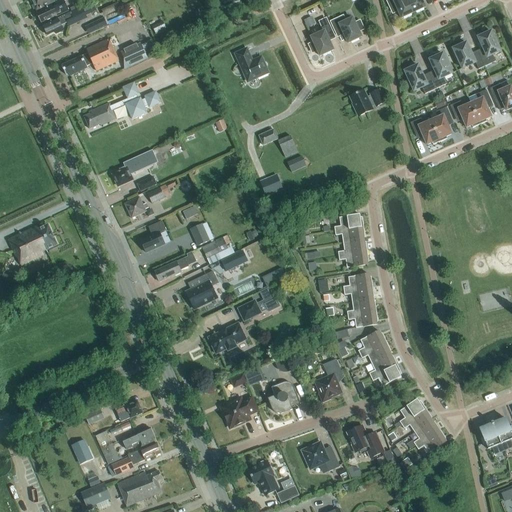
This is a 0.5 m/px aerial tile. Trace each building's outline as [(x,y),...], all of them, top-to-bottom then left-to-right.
[(56,3),(63,0),(31,0),(37,11),(52,3),(56,2),(56,3)] [(42,24),(66,13),(69,11),(63,0),(56,4),(57,6),(53,8),(52,6),(37,13),(42,24)] [(413,13),(407,0),(386,0),(391,10),(397,8),(402,19),(413,13)] [(407,0),(413,13),(425,7),(421,0),(407,0)] [(120,3),(105,10),(108,15),(123,9),(120,3)] [(68,24),(86,16),(86,15),(82,7),(76,10),(72,12),(58,19),(58,18),(43,25),(44,28),(42,29),(45,35),(47,34),(48,36),(55,32),(56,34),(63,31),(61,24),(67,21),(68,24)] [(359,31),(363,29),(360,21),(355,24),(353,18),(345,22),(343,17),(331,22),(337,34),(343,32),(348,43),(361,37),(359,31)] [(98,30),(107,25),(104,18),(94,23),(98,30)] [(305,21),(308,29),(315,26),(311,18),(305,21)] [(334,36),(326,19),(320,22),(324,32),(311,38),(314,43),(309,45),(313,53),(317,51),(320,56),(333,50),(328,38),(334,36)] [(164,26),(154,31),(156,37),(167,32),(164,26)] [(500,51),(491,32),(485,35),(484,33),(479,36),(480,37),(478,38),(485,51),(479,54),(485,67),(496,62),(492,55),(500,51)] [(96,71),(118,62),(109,39),(87,49),(88,54),(82,57),(62,66),(66,75),(69,74),(71,76),(87,68),(87,67),(93,64),(96,71)] [(473,57),(466,43),(465,44),(464,42),(459,45),(459,46),(453,49),(462,69),(475,63),(478,70),(485,67),(479,54),(473,57)] [(141,43),(120,51),(126,65),(147,57),(141,43)] [(268,73),(261,58),(252,62),(247,50),(236,54),(243,71),(242,72),(247,81),(248,81),(248,82),(258,78),(268,74),(267,73),(268,73)] [(452,74),(443,54),(437,57),(436,55),(431,58),(431,59),(430,60),(436,74),(430,76),(436,89),(447,84),(444,77),(452,74)] [(436,89),(430,76),(424,79),(418,65),(417,66),(416,65),(410,67),(411,69),(405,71),(414,91),(422,88),(425,94),(436,89)] [(490,89),(496,103),(501,100),(506,111),(511,108),(511,89),(511,86),(508,81),(500,84),(490,89)] [(116,120),(113,111),(126,105),(132,119),(133,119),(146,114),(146,113),(145,108),(149,106),(149,107),(151,107),(160,104),(160,102),(156,93),(155,93),(146,97),(146,98),(146,99),(141,101),(141,100),(140,99),(139,100),(137,95),(138,95),(138,94),(134,84),(133,84),(124,88),(124,89),(128,99),(111,107),(110,104),(89,113),(89,114),(84,117),(89,129),(100,125),(100,126),(116,120)] [(376,107),(385,103),(379,90),(370,95),(371,95),(371,96),(367,98),(364,91),(365,91),(364,90),(350,97),(350,98),(354,104),(352,105),(358,116),(359,116),(373,110),(373,109),(371,107),(376,105),(376,106),(376,107)] [(492,104),(486,90),(476,95),(478,100),(471,104),(480,125),(487,122),(486,120),(492,117),(487,107),(492,104)] [(436,102),(439,108),(445,105),(443,100),(436,102)] [(480,125),(471,104),(463,107),(461,102),(450,106),(456,120),(462,117),(467,128),(472,126),(473,128),(480,125)] [(447,124),(453,121),(447,108),(436,112),(439,118),(431,121),(440,142),(448,139),(447,137),(452,135),(447,124)] [(440,142),(431,121),(423,124),(421,119),(411,123),(417,137),(422,135),(427,146),(432,143),(433,145),(440,142)] [(228,129),(224,120),(216,123),(220,133),(228,129)] [(278,140),(273,129),(259,136),(263,146),(278,140)] [(298,153),(291,136),(278,142),(285,158),(298,153)] [(143,155),(135,158),(123,164),(125,167),(119,170),(120,172),(113,175),(115,180),(115,181),(116,184),(117,185),(118,187),(133,180),(129,173),(147,165),(143,155)] [(306,166),(302,156),(287,163),(292,173),(306,166)] [(283,190),(277,174),(260,181),(266,197),(283,190)] [(157,185),(153,177),(137,184),(140,192),(157,185)] [(168,188),(166,184),(160,187),(163,193),(169,190),(168,188)] [(152,204),(165,199),(160,188),(147,193),(152,204)] [(147,203),(143,205),(139,197),(125,204),(131,219),(146,212),(145,210),(149,208),(147,203)] [(194,208),(183,213),(186,220),(197,215),(194,208)] [(362,228),(360,215),(339,218),(341,227),(334,227),(335,232),(362,228)] [(165,245),(160,234),(166,231),(162,222),(149,228),(153,236),(141,241),(147,254),(165,245)] [(206,223),(202,225),(209,241),(213,239),(206,223)] [(209,241),(202,225),(191,230),(198,246),(209,241)] [(42,252),(57,245),(48,226),(39,230),(37,227),(8,240),(17,258),(18,258),(21,266),(43,255),(42,252)] [(364,240),(362,228),(335,232),(336,236),(342,235),(343,243),(364,240)] [(255,239),(254,238),(258,236),(255,231),(251,233),(251,232),(247,234),(251,241),(255,239)] [(222,239),(203,249),(208,260),(227,250),(222,239)] [(366,253),(364,240),(343,243),(344,251),(338,252),(339,257),(366,253)] [(189,266),(197,262),(192,252),(187,255),(188,257),(185,259),(185,258),(176,262),(155,272),(159,282),(181,272),(180,271),(189,267),(189,266)] [(368,266),(366,253),(339,257),(339,261),(346,260),(347,269),(368,266)] [(235,260),(222,266),(229,280),(243,274),(235,260)] [(187,292),(186,293),(194,310),(195,310),(195,309),(217,298),(217,299),(212,287),(219,284),(213,271),(200,278),(204,285),(187,293),(187,292)] [(272,275),(276,285),(285,281),(281,271),(272,275)] [(371,287),(369,275),(348,278),(350,286),(343,287),(344,291),(371,287)] [(373,300),(371,287),(344,291),(345,296),(351,295),(352,303),(373,300)] [(271,288),(259,293),(265,306),(268,313),(280,308),(277,300),(271,288)] [(375,312),(373,300),(352,303),(353,311),(347,312),(348,316),(375,312)] [(261,314),(255,301),(238,309),(244,322),(261,314)] [(377,325),(375,312),(348,316),(348,321),(355,320),(356,328),(377,325)] [(246,340),(239,324),(226,330),(226,329),(220,332),(221,332),(208,338),(216,355),(227,349),(228,352),(236,348),(235,345),(246,340)] [(348,337),(347,330),(335,333),(337,340),(348,337)] [(360,355),(385,343),(379,331),(360,340),(364,348),(358,351),(360,355)] [(342,358),(348,355),(342,342),(335,345),(342,358)] [(390,355),(385,343),(360,355),(362,359),(368,356),(371,364),(390,355)] [(310,356),(320,352),(317,346),(308,350),(310,356)] [(371,378),(396,366),(390,355),(371,364),(375,371),(369,374),(371,378)] [(336,381),(344,378),(336,360),(323,365),(328,377),(315,383),(320,394),(318,394),(322,404),(332,400),(331,398),(342,393),(336,381)] [(260,365),(244,372),(247,379),(263,372),(260,365)] [(401,378),(396,366),(371,378),(373,382),(379,379),(383,387),(401,378)] [(248,383),(244,374),(230,380),(234,389),(248,383)] [(301,404),(294,388),(294,386),(292,385),(291,384),(289,383),(287,383),(285,383),(283,383),(272,387),(275,396),(268,399),(272,409),(273,411),(274,412),(276,413),(278,414),(280,414),(282,414),(284,414),(290,411),(289,408),(301,404)] [(242,399),(222,408),(230,428),(250,419),(249,416),(259,411),(253,397),(243,401),(242,399)] [(402,426),(425,410),(417,400),(400,411),(405,419),(400,422),(402,426)] [(142,412),(142,411),(141,408),(139,407),(137,402),(131,405),(130,403),(124,406),(115,410),(117,414),(127,409),(131,418),(142,413),(142,412)] [(105,419),(100,409),(85,415),(89,425),(105,419)] [(414,433),(432,421),(425,410),(402,426),(404,429),(410,426),(414,433)] [(506,418),(493,424),(504,452),(511,448),(511,444),(510,440),(511,439),(511,433),(511,431),(506,418)] [(416,447),(439,431),(432,421),(414,433),(419,439),(414,443),(414,444),(416,447)] [(504,452),(493,424),(480,429),(485,442),(488,450),(492,448),(494,454),(496,455),(504,452)] [(119,426),(109,430),(111,434),(121,429),(119,426)] [(365,432),(362,426),(347,433),(353,446),(352,446),(355,453),(366,449),(371,459),(384,452),(376,433),(370,436),(369,433),(365,432)] [(153,440),(155,439),(150,428),(136,435),(123,441),(127,450),(140,444),(141,448),(154,442),(153,440)] [(429,454),(446,442),(439,431),(416,447),(418,450),(424,447),(429,454)] [(397,438),(393,433),(388,436),(392,442),(397,438)] [(108,465),(119,460),(108,434),(97,439),(108,465)] [(414,444),(414,443),(412,441),(407,445),(411,450),(416,447),(414,444)] [(84,442),(71,447),(79,465),(92,460),(84,442)] [(116,476),(134,468),(133,465),(145,460),(145,461),(161,454),(156,443),(128,456),(129,458),(112,466),(116,476)] [(340,467),(333,452),(326,455),(321,443),(302,451),(311,470),(325,463),(329,472),(340,467)] [(393,451),(397,458),(402,455),(397,448),(393,451)] [(407,468),(412,465),(408,458),(403,461),(407,468)] [(272,476),(274,476),(267,462),(248,470),(255,484),(260,482),(262,485),(261,486),(265,496),(278,490),(272,476)] [(352,467),(347,469),(352,480),(357,478),(352,467)] [(157,481),(162,479),(159,471),(147,476),(145,473),(117,485),(127,507),(162,493),(157,481)] [(100,484),(97,477),(88,481),(91,488),(100,484)] [(489,488),(497,485),(494,477),(486,480),(489,488)] [(95,505),(111,499),(105,483),(81,493),(88,511),(96,508),(95,505)] [(299,494),(295,484),(276,493),(281,502),(299,494)] [(511,497),(509,490),(501,493),(505,502),(511,498),(511,497)]
